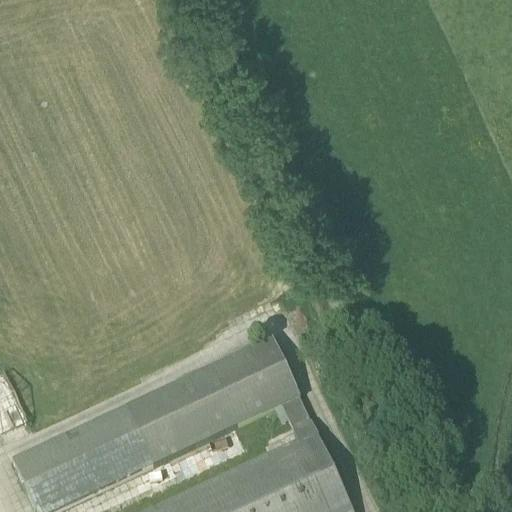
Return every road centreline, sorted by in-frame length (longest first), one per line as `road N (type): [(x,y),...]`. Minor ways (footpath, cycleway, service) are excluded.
road 1 (unclassified): [(429,511),(188,0)]
road 2 (unknown): [(377,511),(282,354),(263,348),(120,403),(0,476)]
